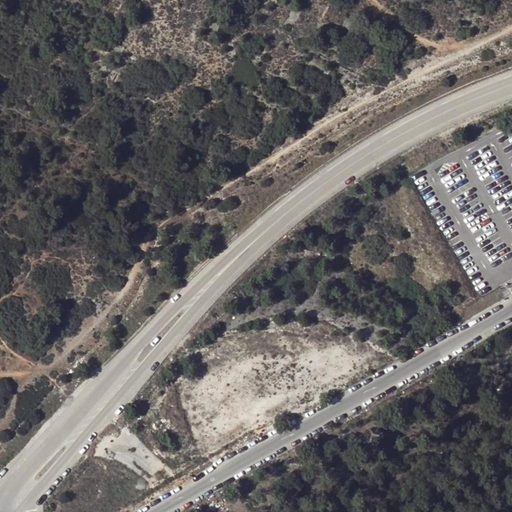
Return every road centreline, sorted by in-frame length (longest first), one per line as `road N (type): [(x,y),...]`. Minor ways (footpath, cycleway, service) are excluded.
road 1 (tertiary): [(321,185),(180,303),(0,494)]
road 2 (tertiary): [(18,511),(227,274),(321,185)]
road 3 (tertiary): [(155,511),(511,309)]
road 4 (tertiary): [(321,185),(389,140),(511,86)]
